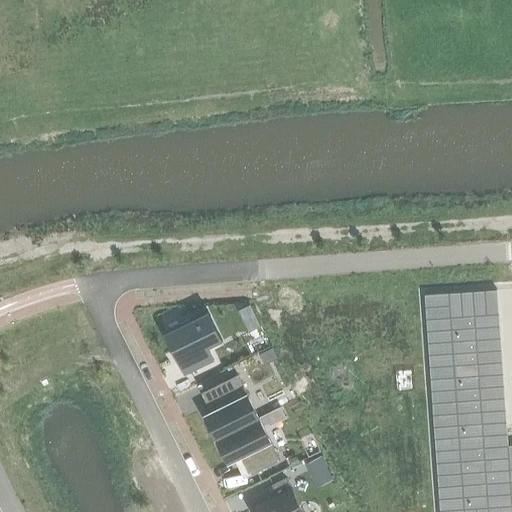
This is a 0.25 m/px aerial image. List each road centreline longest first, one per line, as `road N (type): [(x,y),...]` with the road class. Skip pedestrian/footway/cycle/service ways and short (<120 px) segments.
road 1 (residential): [(84,284),(511,253)]
road 2 (residential): [(84,284),(197,511)]
